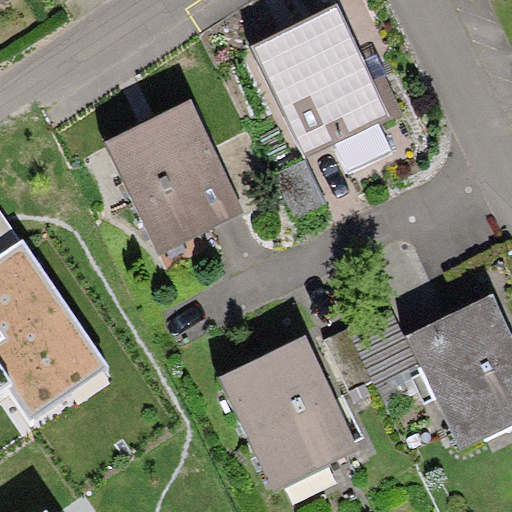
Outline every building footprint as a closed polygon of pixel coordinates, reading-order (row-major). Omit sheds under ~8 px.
[(0,0),(0,8),(13,0),(0,0)] [(376,87),(339,12),(297,33),(252,55),(305,163),(405,114),(389,80),(376,87)] [(240,214),(189,106),(107,144),(158,253),(240,214)] [(307,164),(277,177),(295,218),(325,205),(307,164)] [(0,399),(25,437),(117,375),(23,235),(0,200),(0,399)] [(511,430),(511,345),(492,304),(415,340),(467,452),(511,430)] [(394,313),(307,354),(327,399),(372,378),(379,394),(422,374),(394,313)] [(307,354),(303,344),(218,382),(269,496),(354,458),(327,399),(307,354)]
